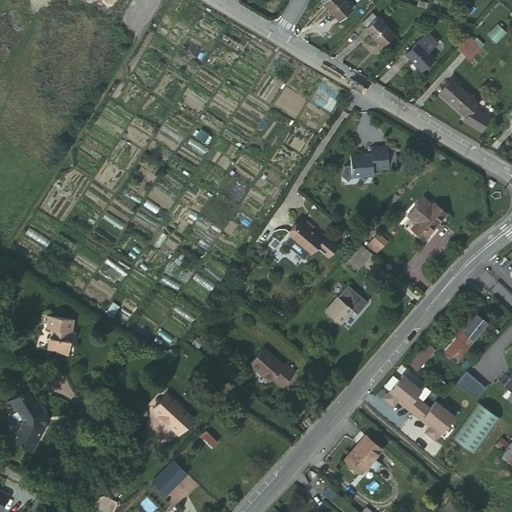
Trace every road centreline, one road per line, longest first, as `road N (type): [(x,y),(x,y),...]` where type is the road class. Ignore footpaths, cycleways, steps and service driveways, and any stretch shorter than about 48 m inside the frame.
road 1 (tertiary): [(511,224),(245,511)]
road 2 (track): [(0,256),(156,0)]
road 3 (residential): [(511,177),(276,36)]
